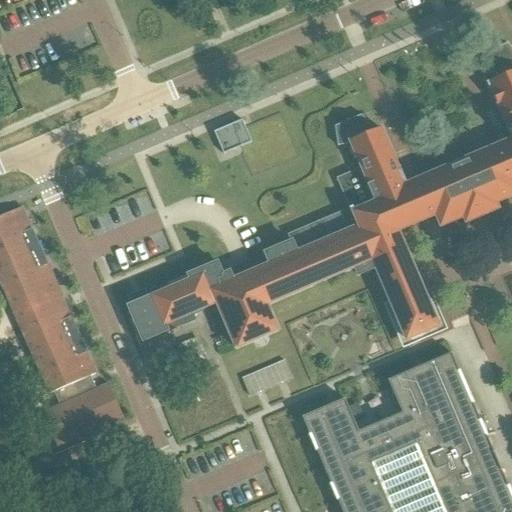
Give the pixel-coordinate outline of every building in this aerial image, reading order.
[(511,64),(511,63),(511,50),(505,43),(480,54),(482,75),(483,75),(493,73),(493,76),(493,79),(484,83),(507,140),(501,143),(413,181),(405,185),(381,129),(374,132),(362,116),(336,127),(338,146),(347,145),(351,143),(352,146),(350,150),(353,156),(357,158),(363,171),(350,177),(348,174),(337,179),(349,209),(288,235),(291,243),(265,254),(270,265),(247,275),(233,281),(230,273),(229,274),(222,276),(217,264),(186,277),(188,280),(188,282),(149,298),(145,300),(142,293),(132,298),(129,299),(132,305),(125,308),(140,344),(143,343),(166,332),(164,328),(163,324),(179,317),(199,309),(213,303),(233,350),(240,347),(277,331),(266,306),(330,279),(351,270),(356,280),(365,276),(374,272),(405,341),(437,327),(427,304),(396,234),(429,220),(432,219),(436,231),(461,221),(463,225),(498,210),(496,205),(511,198),(511,64)] [(214,133),(223,155),(252,143),(242,121),(214,133)] [(93,392),(87,379),(96,375),(22,210),(0,219),(0,285),(49,395),(54,393),(60,406),(42,414),(57,449),(123,419),(108,386),(93,392)] [(344,400),(302,418),(342,511),(511,511),(511,495),(451,354),(388,381),(402,413),(358,432),(344,400)] [(45,446),(46,436),(26,434),(25,444),(45,446)]
